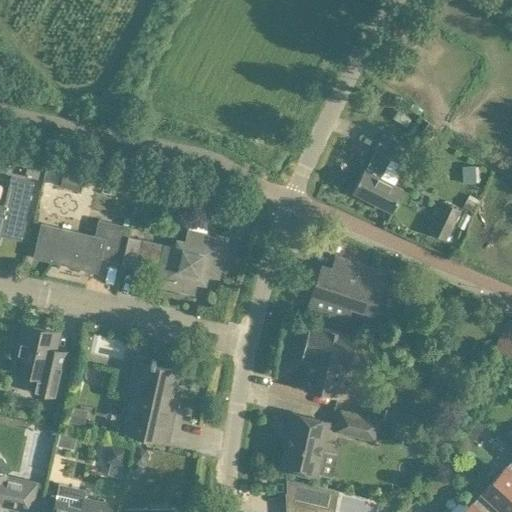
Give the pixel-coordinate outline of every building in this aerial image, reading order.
[(423,117),(408,139),(420,146),(434,125),(423,117)] [(364,169),(353,191),(392,211),(403,189),(394,184),(405,163),(401,161),(409,146),(383,133),(375,148),(376,148),(365,170),(364,169)] [(27,164),(24,176),(38,179),(41,167),(27,164)] [(0,234),(21,239),(34,180),(11,175),(5,203),(0,202),(0,234)] [(468,196),(463,206),(472,210),(477,201),(468,196)] [(447,238),(460,210),(444,202),(430,230),(447,238)] [(120,261),(122,262),(128,235),(130,225),(129,225),(123,224),(99,218),(95,235),(42,222),(34,256),(98,270),(102,252),(122,257),(121,261),(120,260),(120,261)] [(122,262),(122,264),(134,267),(136,262),(158,267),(154,283),(195,293),(198,279),(204,281),(206,274),(219,277),(228,237),(188,228),(184,242),(179,241),(178,246),(164,243),(141,237),(128,235),(122,262)] [(319,280),(311,305),(330,312),(345,317),(350,302),(360,305),(364,295),(376,300),(381,286),(386,288),(390,276),(338,258),(334,270),(329,268),(324,266),(319,280)] [(67,351),(53,348),(57,331),(26,324),(15,369),(37,374),(34,389),(57,395),(67,351)] [(305,389),(325,393),(339,396),(346,365),(351,366),(358,335),(310,324),(302,355),(313,357),(305,389)] [(495,352),(511,357),(511,337),(501,334),(495,352)] [(133,392),(125,431),(149,436),(169,440),(169,439),(176,408),(180,390),(175,389),(180,369),(156,364),(157,359),(137,355),(132,374),(132,375),(141,377),(137,393),(133,392)] [(384,417),(417,425),(421,404),(389,397),(384,417)] [(340,408),(335,430),(376,439),(377,435),(392,439),(397,421),(381,417),(340,408)] [(281,466),(301,471),(317,474),(329,420),(292,412),(287,434),(289,434),(287,443),(285,443),(284,444),(286,445),(281,466)] [(480,417),(470,428),(478,434),(487,424),(480,417)] [(79,430),(62,427),(58,444),(75,448),(79,430)] [(110,443),(106,461),(111,462),(109,469),(112,474),(120,476),(123,465),(124,465),(128,447),(110,443)] [(134,449),(133,456),(136,461),(142,463),(148,460),(149,453),(146,447),(139,446),(134,449)] [(31,510),(35,491),(37,482),(6,475),(6,473),(5,473),(7,463),(2,457),(0,456),(0,502),(0,501),(6,503),(5,505),(31,510)] [(511,511),(511,460),(485,489),(509,511),(511,511)] [(292,511),(330,511),(335,489),(286,478),(287,491),(291,491),(292,511)] [(59,482),(53,509),(52,511),(111,511),(114,503),(83,496),(85,488),(59,482)] [(509,511),(485,489),(463,511),(509,511)]
